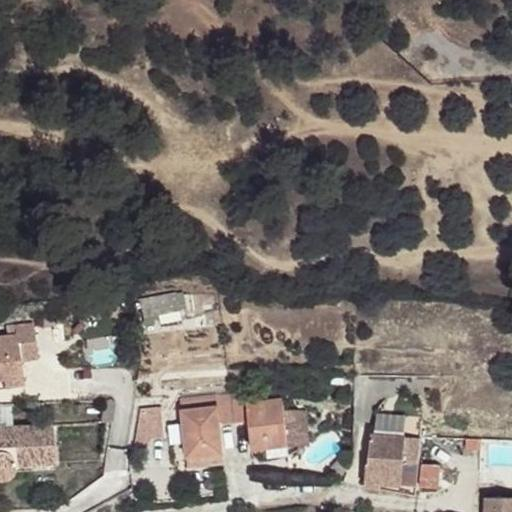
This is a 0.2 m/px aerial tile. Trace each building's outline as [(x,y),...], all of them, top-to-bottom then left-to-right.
[(176,293),(140,299),(143,318),(180,311),(176,293)] [(57,326),(56,318),(43,320),(44,327),(57,326)] [(0,380),(4,380),(3,373),(22,371),(20,360),(38,358),(33,324),(15,326),(16,335),(9,336),(0,337),(0,380)] [(16,335),(15,326),(7,327),(9,336),(16,335)] [(22,371),(3,373),(4,380),(5,388),(24,385),(22,371)] [(281,388),(231,394),(234,423),(249,422),(252,452),(287,448),(284,413),(281,388)] [(220,425),(234,423),(231,394),(180,400),(188,468),(225,464),(220,425)] [(101,422),(112,422),(115,401),(104,401),(101,422)] [(159,408),(140,410),(143,438),(162,437),(159,408)] [(284,413),(287,448),(309,445),(305,411),(284,413)] [(13,465),(54,463),(53,426),(0,428),(0,480),(6,479),(8,478),(12,475),(13,472),(13,465)] [(421,439),(371,436),(369,464),(366,464),(365,488),(380,489),(380,485),(417,487),(421,439)] [(332,467),(341,476),(348,469),(339,460),(332,467)] [(441,466),(423,464),(421,487),(439,489),(441,466)] [(511,511),(511,498),(486,498),(485,511),(511,511)]
